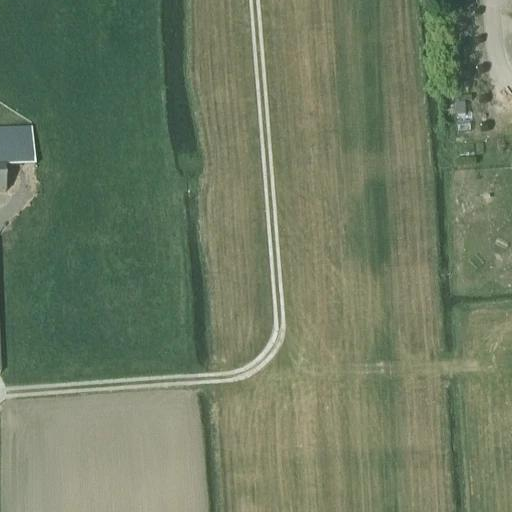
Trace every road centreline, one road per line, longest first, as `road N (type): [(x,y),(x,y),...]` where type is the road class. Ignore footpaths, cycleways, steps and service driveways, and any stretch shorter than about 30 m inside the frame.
road 1 (track): [(0,391),(229,376),(263,361),(279,331),(252,0)]
road 2 (track): [(482,362),(311,372),(279,331)]
